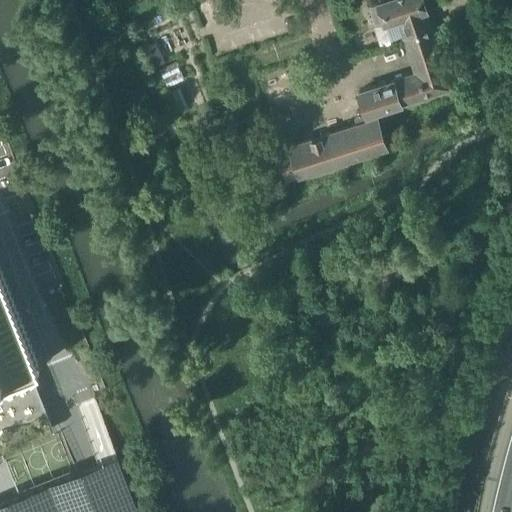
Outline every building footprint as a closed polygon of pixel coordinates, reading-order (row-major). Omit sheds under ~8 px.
[(391,40),(404,35),(431,26),(425,9),(426,9),(423,0),(382,0),(377,2),(378,2),(368,5),(375,24),(384,21),(384,22),(385,22),(391,40)] [(431,26),(404,35),(416,71),(358,90),(366,115),(367,115),(369,119),(289,145),(290,147),(279,150),(287,177),(298,173),(299,175),(387,147),(377,117),(376,117),(375,112),(406,102),(451,87),(431,26)] [(144,48),(153,66),(165,61),(157,42),(144,48)] [(171,90),(180,109),(187,106),(178,87),(171,90)] [(0,465),(5,464),(0,452),(0,449),(54,428),(46,408),(32,371),(39,368),(0,267),(0,465)] [(76,406),(82,422),(95,454),(98,462),(114,456),(111,448),(114,447),(96,400),(95,399),(76,406)] [(87,468),(0,502),(0,511),(142,511),(120,455),(108,460),(87,468)]
